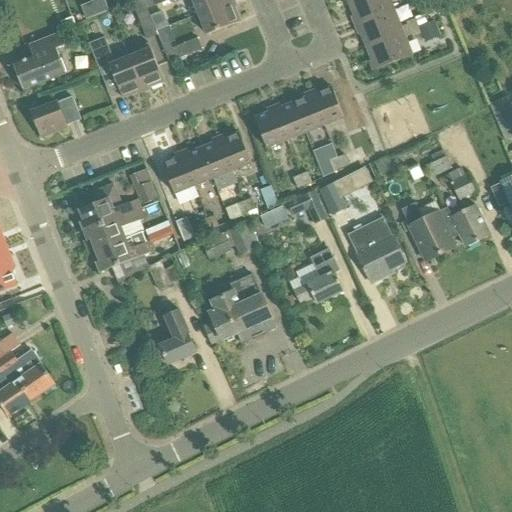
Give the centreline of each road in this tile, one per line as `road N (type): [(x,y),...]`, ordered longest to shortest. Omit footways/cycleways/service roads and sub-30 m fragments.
road 1 (tertiary): [(138,476),(511,289)]
road 2 (residential): [(17,174),(285,66)]
road 3 (residential): [(103,391),(17,174)]
road 4 (unknown): [(424,334),(479,511)]
road 5 (residential): [(0,459),(103,391)]
